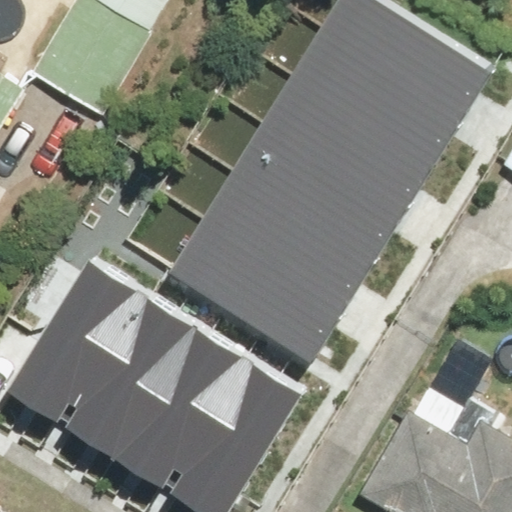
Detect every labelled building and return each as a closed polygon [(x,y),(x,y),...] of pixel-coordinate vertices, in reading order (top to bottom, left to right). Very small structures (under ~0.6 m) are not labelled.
[(181,0),(80,0),(40,66),(113,111),(181,0)] [(412,0),(345,0),(186,259),(326,344),(503,55),(412,0)] [(0,63),(0,158),(42,88),(0,63)] [(96,242),(15,372),(69,406),(78,391),(84,395),(75,410),(173,471),(184,453),(195,460),(184,478),(229,506),(311,375),(96,242)] [(503,357),(459,332),(370,491),(408,511),(511,511),(511,421),(502,416),(507,407),(483,394),(503,357)]
